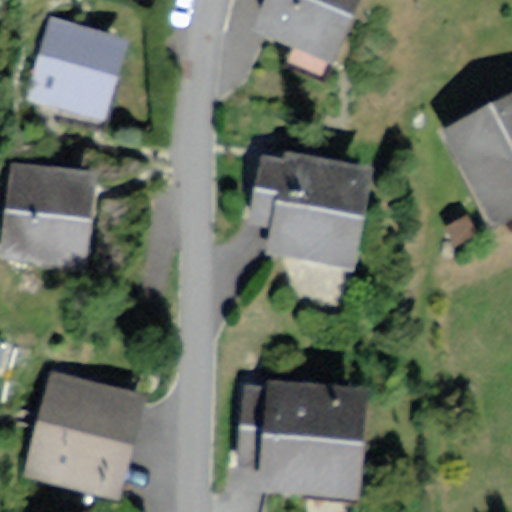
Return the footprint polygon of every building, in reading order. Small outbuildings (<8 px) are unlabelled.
[(258,0),(242,34),(313,70),(347,0),(258,0)] [(130,36),(52,12),(22,107),(101,131),(130,36)] [(511,84),(430,132),(488,232),(511,218),(511,84)] [(262,162),(243,259),(331,276),(350,179),(262,162)] [(88,182),(2,171),(0,189),(0,269),(76,279),(88,182)] [(141,400),(45,373),(14,482),(110,509),(141,400)] [(252,380),(243,499),(346,507),(355,388),(252,380)]
